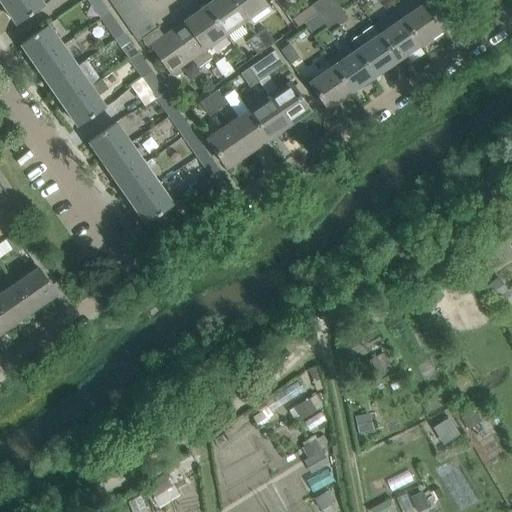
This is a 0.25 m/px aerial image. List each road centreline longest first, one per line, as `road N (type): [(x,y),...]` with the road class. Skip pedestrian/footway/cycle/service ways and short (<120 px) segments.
road 1 (unclassified): [(142,278),(511,20)]
road 2 (residential): [(142,278),(26,110)]
road 3 (unclassified): [(0,378),(142,278)]
